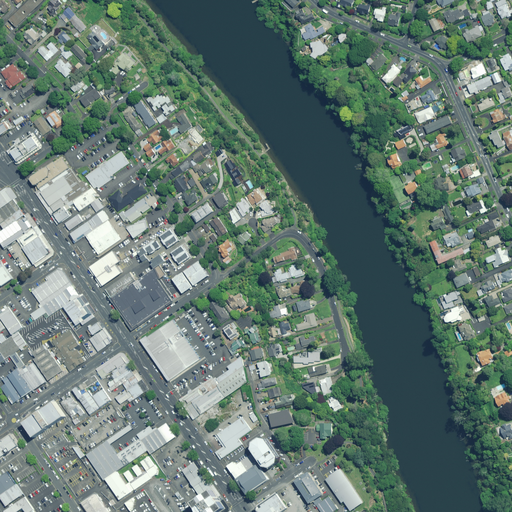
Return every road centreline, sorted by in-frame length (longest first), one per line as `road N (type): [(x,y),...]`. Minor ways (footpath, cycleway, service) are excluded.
road 1 (residential): [(347,358),(326,279),(298,235),(277,237),(216,276)]
road 2 (secondary): [(126,341),(242,508)]
road 3 (residential): [(216,276),(107,114)]
road 4 (tertiary): [(511,222),(443,68)]
road 5 (tertiary): [(18,417),(126,341)]
road 6 (residential): [(0,31),(83,126)]
